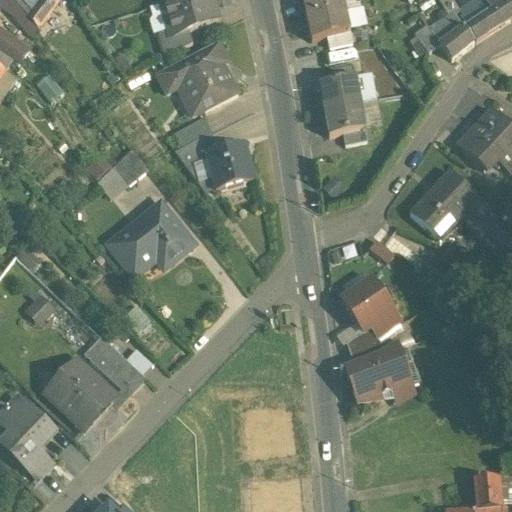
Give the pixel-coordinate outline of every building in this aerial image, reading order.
[(15,0),(14,1),(27,18),(39,0),(15,0)] [(39,0),(27,18),(37,31),(60,0),(39,0)] [(213,0),(171,0),(164,2),(171,29),(174,36),(189,31),(196,29),(219,19),(213,0)] [(340,0),(300,0),(305,19),(343,10),(340,0)] [(459,15),(449,0),(436,0),(449,21),(453,18),(454,18),(459,15)] [(481,0),(460,13),(467,24),(463,27),(475,46),(500,30),(481,0)] [(511,0),(481,0),(500,30),(511,22),(511,0)] [(343,10),(305,19),(311,45),(326,42),(349,37),(343,10)] [(449,21),(428,34),(439,49),(463,31),(454,18),(453,18),(449,21)] [(171,29),(159,32),(167,58),(193,44),(189,31),(174,36),(171,29)] [(428,34),(425,30),(414,38),(428,58),(439,50),(439,49),(428,34)] [(28,52),(0,31),(0,54),(17,68),(28,52)] [(463,31),(439,49),(439,50),(451,65),(473,47),(463,31)] [(349,37),(326,42),(328,53),(352,48),(349,37)] [(218,47),(157,78),(166,96),(187,85),(201,114),(237,97),(228,79),(225,80),(219,69),(227,66),(218,47)] [(352,70),(330,74),(332,86),(354,82),(352,70)] [(52,102),(65,93),(49,73),(37,82),(52,102)] [(332,86),(318,88),(323,115),(360,108),(355,82),(354,82),(332,86)] [(360,108),(323,115),(328,142),(342,140),(364,135),(365,135),(360,108)] [(511,135),(491,116),(457,152),(482,176),(493,165),(509,179),(511,175),(511,135)] [(203,120),(174,135),(181,149),(210,135),(203,120)] [(364,135),(342,140),(344,151),(366,147),(364,135)] [(246,145),(207,156),(217,194),(256,183),(246,145)] [(131,151),(112,168),(127,186),(147,171),(131,151)] [(449,181),(431,200),(430,199),(410,220),(439,246),(451,233),(447,229),(457,218),(473,233),(510,268),(511,268),(510,267),(511,264),(511,237),(504,229),(503,227),(502,228),(449,178),(448,179),(449,181)] [(192,247),(159,206),(110,246),(123,263),(130,257),(142,271),(155,260),(163,270),(192,247)] [(389,267),(395,259),(377,244),(370,252),(389,267)] [(371,285),(341,304),(363,338),(370,333),(393,318),(371,285)] [(393,318),(370,333),(377,344),(400,330),(393,318)] [(363,338),(346,348),(351,359),(358,356),(377,344),(370,333),(363,338)] [(377,344),(358,356),(351,359),(355,369),(378,361),(385,357),(377,344)] [(385,357),(378,361),(355,369),(344,373),(357,409),(371,404),(373,405),(375,406),(377,406),(378,405),(380,404),(381,402),(381,400),(410,390),(399,356),(398,356),(395,350),(385,357)] [(153,367),(136,351),(125,363),(142,379),(153,367)] [(418,387),(406,353),(399,356),(410,390),(418,387)] [(125,362),(110,377),(124,390),(132,397),(146,382),(142,379),(125,363),(125,362)] [(112,401),(76,367),(48,396),(85,431),(108,406),(112,401)] [(112,401),(108,406),(116,414),(132,397),(124,390),(112,401)] [(294,430),(293,401),(241,403),(242,433),(294,430)] [(50,436),(17,405),(0,423),(0,424),(14,437),(4,448),(30,473),(40,462),(33,455),(50,436)] [(296,460),(294,430),(242,433),(244,462),(296,460)] [(305,502),(304,472),(251,475),(253,504),(305,502)] [(498,483),(475,484),(476,511),(500,511),(500,506),(507,505),(506,492),(499,493),(498,483)] [(305,511),(305,502),(253,504),(253,511),(305,511)]
